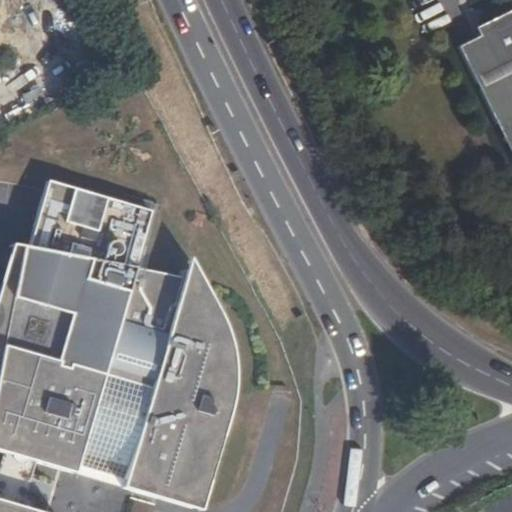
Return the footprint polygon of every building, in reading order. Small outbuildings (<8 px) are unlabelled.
[(511,9),(470,30),(473,38),(451,49),(511,172),(511,9)] [(0,458),(29,467),(60,476),(67,451),(135,471),(127,497),(181,511),(187,511),(217,412),(220,399),(222,388),(222,379),(222,368),(221,358),(218,345),(213,329),(206,318),(182,273),(178,284),(130,272),(146,215),(42,185),(29,231),(40,240),(36,253),(24,250),(17,249),(0,335),(0,458)] [(40,240),(29,231),(24,250),(36,253),(40,240)] [(67,451),(60,476),(68,479),(71,469),(119,483),(117,494),(127,497),(135,471),(67,451)] [(0,458),(0,505),(16,511),(29,467),(0,458)]
